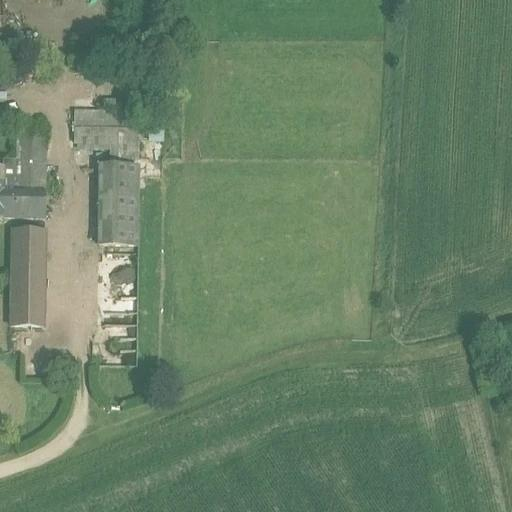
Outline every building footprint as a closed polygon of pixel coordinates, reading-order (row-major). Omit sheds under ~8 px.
[(78,13),(78,0),(60,0),(60,12),(78,13)] [(148,138),(163,138),(164,112),(149,111),(148,138)] [(118,160),(138,161),(139,113),(74,112),(74,145),(77,145),(77,151),(118,152),(118,160)] [(2,220),(45,221),(46,192),(45,192),(47,129),(16,128),(16,160),(3,160),(2,168),(0,167),(0,220),(2,221),(2,220)] [(158,177),(159,162),(142,162),(142,177),(158,177)] [(97,166),(97,249),(139,248),(139,166),(97,166)] [(10,329),(42,330),(44,233),(12,232),(10,329)] [(101,271),(104,314),(117,313),(117,301),(132,300),(130,269),(101,271)]
